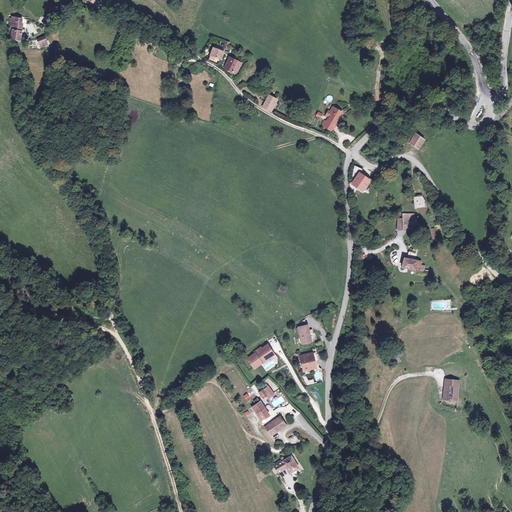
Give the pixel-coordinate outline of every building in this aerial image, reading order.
[(24,18),(11,17),(9,27),(22,29),(24,18)] [(23,31),(11,29),(9,38),(21,41),(23,31)] [(40,48),(49,44),(45,35),(36,39),(40,48)] [(226,52),(213,47),(209,59),(222,63),(226,52)] [(244,64),(229,57),(223,69),(238,75),(244,64)] [(280,100),(269,95),(263,107),(274,112),(280,100)] [(345,113),(332,106),(321,127),(334,134),(345,113)] [(425,141),(414,133),(408,140),(420,149),(425,141)] [(368,179),(360,175),(356,182),(364,187),(368,179)] [(425,194),(415,196),(416,208),(427,207),(425,194)] [(403,217),(398,217),(397,230),(403,230),(404,223),(416,223),(416,214),(403,213),(403,217)] [(425,261),(405,256),(402,267),(422,272),(425,261)] [(314,342),(309,325),(298,328),(303,345),(314,342)] [(276,357),(267,343),(244,358),(255,373),(262,369),(266,375),(282,365),(276,357)] [(314,352),(300,355),(304,372),(317,369),(314,352)] [(462,381),(446,378),(443,398),(458,400),(462,381)] [(276,397),(270,388),(261,394),(267,403),(276,397)] [(261,401),(252,407),(261,422),(271,417),(261,401)] [(287,428),(279,416),(264,426),(272,438),(287,428)] [(274,464),(280,473),(288,469),(291,475),(302,469),(293,453),(274,464)]
